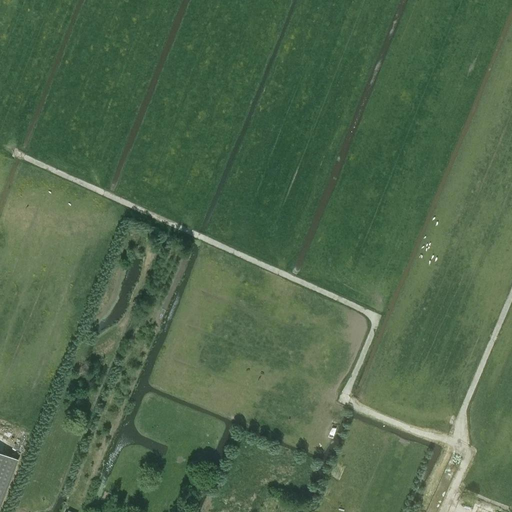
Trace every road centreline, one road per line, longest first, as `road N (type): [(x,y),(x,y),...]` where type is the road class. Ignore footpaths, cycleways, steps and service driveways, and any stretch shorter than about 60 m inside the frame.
road 1 (track): [(461,437),(344,396),(376,327),(372,306),(18,148)]
road 2 (track): [(443,511),(470,450),(461,437),(464,409),(511,297)]
